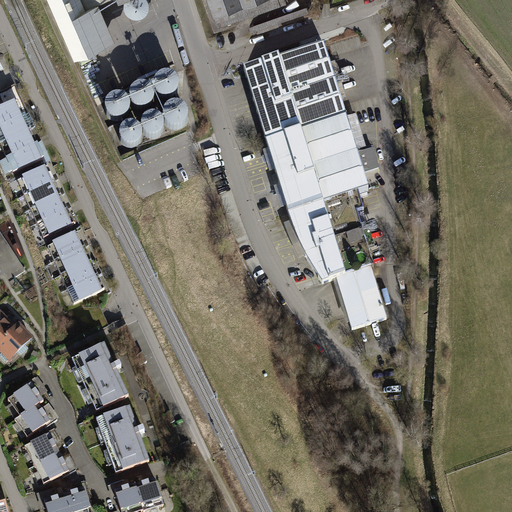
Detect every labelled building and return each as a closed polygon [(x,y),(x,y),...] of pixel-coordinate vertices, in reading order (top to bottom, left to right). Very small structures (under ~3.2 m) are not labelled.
[(85,6),(82,0),(50,0),(74,54),(112,38),(97,1),(85,6)] [(134,16),(138,16),(142,15),(146,13),(148,9),(149,5),(149,1),(148,0),(125,0),(125,1),(125,5),(125,9),(127,12),(130,14),(134,16)] [(206,0),(215,28),(299,0),(298,0),(206,0)] [(265,141),(346,117),(325,47),(243,71),(265,141)] [(165,101),(169,102),(173,101),(176,98),(179,95),(180,91),(180,86),(178,83),(175,79),(171,78),(167,77),(163,78),(160,80),(157,83),(156,86),(155,90),(156,94),(158,97),(161,100),(165,101)] [(138,113),(142,113),(147,112),(150,110),(152,106),(154,102),(153,98),(152,94),(149,91),(145,89),(141,89),(137,89),(133,91),(131,94),(129,98),(129,102),(130,105),(132,109),(134,111),(138,113)] [(115,123),(119,123),(123,122),(127,119),(129,116),(130,112),(130,108),(128,104),(125,101),(122,99),(117,98),(113,99),(110,101),(107,104),(106,108),(105,111),(106,115),(108,119),(111,121),(115,123)] [(0,112),(0,130),(24,119),(17,105),(0,112)] [(173,133),(178,133),(182,132),(185,129),(187,126),(189,122),(188,117),(187,114),(184,111),(180,109),(176,108),(172,109),(168,111),(166,114),(164,117),(164,121),(165,125),(167,128),(169,131),(173,133)] [(357,115),(349,118),(359,150),(367,147),(357,115)] [(357,153),(346,117),(265,141),(287,213),(358,191),(367,189),(363,173),(379,168),(373,148),(357,153)] [(150,142),(155,142),(159,141),(162,139),(165,135),(166,131),(165,127),(164,123),(161,120),(157,118),(153,118),(149,118),(145,120),(143,123),(141,127),(141,131),(142,134),(144,138),(147,140),(150,142)] [(0,130),(0,148),(0,149),(31,134),(24,119),(0,130)] [(135,150),(139,148),(141,146),(142,142),(143,138),(142,134),(139,131),(136,129),(132,128),(128,128),(124,130),(121,132),(120,136),(119,140),(120,143),(122,147),(124,149),(128,151),(132,151),(135,150)] [(0,149),(7,163),(38,149),(31,134),(0,149)] [(7,163),(14,178),(45,164),(38,149),(7,163)] [(17,185),(24,200),(55,185),(48,171),(17,185)] [(24,200),(31,214),(62,200),(55,185),(24,200)] [(322,284),(336,279),(371,269),(374,268),(356,213),(363,210),(358,191),(287,213),(292,231),(297,243),(303,254),(312,270),(322,284)] [(31,214),(38,229),(69,215),(62,200),(31,214)] [(38,229),(45,244),(76,229),(69,215),(38,229)] [(0,272),(6,282),(26,269),(0,227),(0,272)] [(48,250),(55,265),(86,251),(79,236),(48,250)] [(55,265),(62,280),(93,265),(86,251),(55,265)] [(62,280),(69,295),(100,280),(93,265),(62,280)] [(371,269),(336,279),(351,329),(386,319),(371,269)] [(69,295),(76,309),(106,295),(100,280),(69,295)] [(0,351),(18,334),(4,320),(0,323),(0,351)] [(0,351),(0,358),(10,369),(35,345),(21,331),(18,334),(0,351)] [(105,348),(73,363),(97,415),(129,400),(118,376),(123,374),(121,369),(116,371),(105,348)] [(39,380),(33,383),(41,396),(47,393),(39,380)] [(22,416),(25,420),(39,409),(44,406),(32,388),(12,403),(15,406),(12,408),(19,419),(22,416)] [(30,436),(33,440),(51,426),(39,409),(25,420),(21,423),(23,426),(20,428),(27,438),(30,436)] [(130,414),(96,426),(115,477),(149,464),(141,443),(146,441),(144,436),(139,437),(130,414)] [(37,464),(39,467),(59,457),(49,438),(29,448),(31,451),(27,453),(33,465),(37,464)] [(47,482),(49,486),(69,476),(59,457),(39,467),(40,471),(37,472),(43,484),(47,482)] [(156,483),(136,489),(143,511),(144,511),(147,511),(154,511),(161,510),(160,507),(164,506),(156,483)] [(136,488),(116,494),(121,511),(141,511),(143,511),(136,489),(136,488)] [(91,511),(85,491),(65,497),(69,511),(91,511)] [(69,511),(65,497),(44,504),(46,511),(69,511)]
